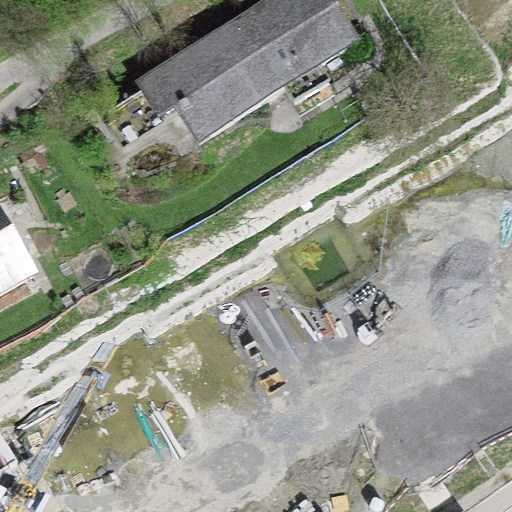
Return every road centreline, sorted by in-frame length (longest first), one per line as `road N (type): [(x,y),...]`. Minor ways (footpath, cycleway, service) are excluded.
road 1 (residential): [(128,511),(327,398),(511,306)]
road 2 (track): [(0,100),(171,0)]
